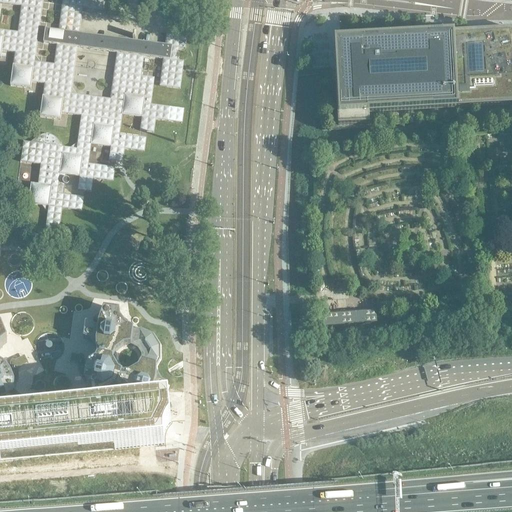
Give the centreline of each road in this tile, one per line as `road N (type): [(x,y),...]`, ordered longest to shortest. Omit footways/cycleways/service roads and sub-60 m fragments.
road 1 (secondary): [(257,375),(265,104),(280,0)]
road 2 (secondary): [(239,0),(217,325)]
road 3 (motorway): [(286,437),(511,386)]
road 4 (motorway): [(218,459),(187,455),(0,475)]
road 5 (motorway): [(511,363),(327,403)]
road 6 (unclassified): [(347,0),(511,17)]
road 7 (motorway): [(375,501),(226,511)]
road 8 (motorway): [(511,480),(375,501)]
road 9 (motorway): [(511,492),(375,501)]
road 10 (secondary): [(217,325),(211,379),(218,459)]
